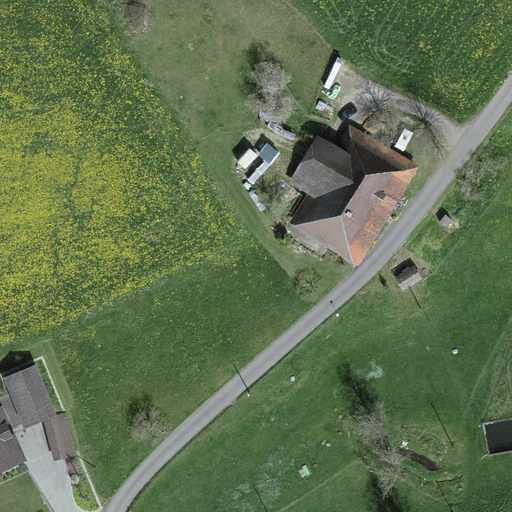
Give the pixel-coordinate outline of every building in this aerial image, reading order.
[(361,255),(415,165),(340,120),(329,139),(316,138),(291,180),(313,193),(298,217),(361,255)] [(446,227),(452,220),(446,215),(440,222),(446,227)] [(73,320),(58,331),(69,347),(84,336),(73,320)] [(55,412),(34,366),(8,378),(28,424),(55,412)] [(0,406),(0,462),(21,453),(0,406)] [(63,414),(45,417),(51,455),(69,452),(63,414)]
